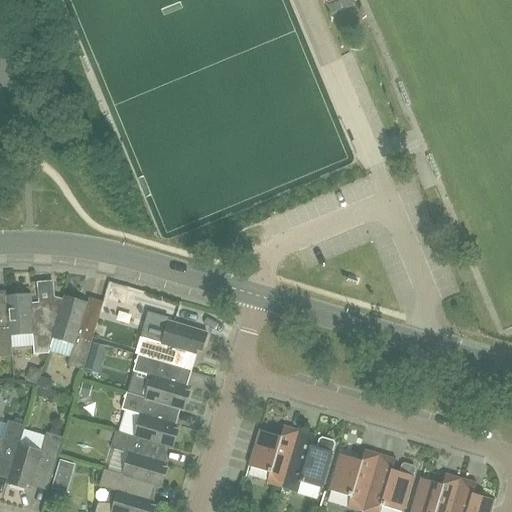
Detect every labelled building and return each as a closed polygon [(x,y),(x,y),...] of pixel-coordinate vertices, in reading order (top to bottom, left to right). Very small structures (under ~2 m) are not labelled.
[(52,339),(62,305),(61,305),(51,302),(30,304),(30,295),(6,297),(7,311),(10,335),(32,333),(33,355),(48,354),(49,351),(52,339)] [(83,370),(98,320),(83,316),(87,304),(64,297),(61,305),(62,305),(52,339),(49,351),(69,358),(67,366),(83,370)] [(10,335),(7,311),(0,311),(0,357),(12,357),(10,335)] [(201,352),(206,333),(168,322),(161,344),(142,338),(137,355),(183,369),(188,353),(195,355),(196,351),(201,352)] [(104,356),(106,348),(93,344),(91,352),(104,356)] [(186,386),(179,384),(183,369),(137,355),(126,393),(145,399),(172,407),(183,411),(189,392),(184,391),(186,386)] [(37,384),(41,370),(37,369),(29,372),(26,380),(37,384)] [(88,397),(91,386),(82,383),(79,395),(88,397)] [(167,423),(172,407),(145,399),(126,393),(121,410),(124,411),(118,432),(134,437),(161,445),(160,446),(172,449),(178,431),(173,429),(174,425),(167,423)] [(10,472),(18,445),(19,445),(25,426),(7,421),(2,440),(0,439),(0,468),(10,472)] [(280,437),(258,430),(247,467),(269,473),(266,483),(282,488),(299,431),(283,427),(280,437)] [(111,442),(114,432),(102,428),(98,438),(111,442)] [(162,467),(163,463),(156,461),(160,446),(161,445),(134,437),(118,432),(115,431),(110,448),(129,454),(123,475),(122,476),(149,484),(161,488),(166,469),(162,467)] [(322,489),(333,453),(332,452),(335,445),(333,442),(322,438),(319,440),(317,448),(311,446),(314,436),(299,431),(282,488),(297,493),(300,482),(322,489)] [(49,484),(63,438),(46,432),(40,452),(19,445),(18,445),(10,472),(6,483),(25,489),(26,484),(31,486),(33,479),(49,484)] [(362,511),(379,455),(364,451),(361,461),(339,454),(328,491),(350,497),(347,507),(362,511)] [(400,511),(403,511),(414,477),(416,469),(414,466),(405,463),(402,465),(400,472),(392,470),(395,460),(379,455),(362,511),(379,511),(381,506),(400,511)] [(67,492),(75,464),(60,460),(52,488),(67,492)] [(153,511),(155,507),(150,506),(151,501),(145,499),(149,484),(122,476),(123,475),(103,470),(98,487),(117,492),(114,505),(110,504),(98,504),(95,511),(153,511)] [(450,511),(460,479),(445,475),(442,485),(420,478),(409,511),(450,511)] [(491,511),(495,501),(473,494),(476,484),(460,479),(450,511),(491,511)]
